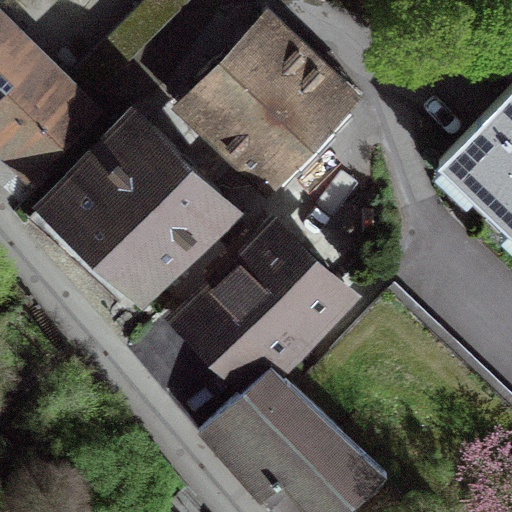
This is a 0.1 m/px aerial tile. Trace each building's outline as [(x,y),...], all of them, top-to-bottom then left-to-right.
[(87,100),(174,12),(161,0),(140,0),(63,77),(87,100)] [(161,0),(174,12),(186,0),(161,0)] [(0,140),(27,168),(91,104),(87,100),(63,77),(33,47),(37,42),(0,5),(0,140)] [(187,101),(267,178),(347,93),(267,17),(187,101)] [(440,157),(511,224),(511,80),(511,81),(440,157)] [(30,216),(119,302),(224,192),(134,105),(46,196),(30,216)] [(339,283),(264,211),(228,250),(241,262),(187,318),(249,378),(339,283)] [(389,377),(511,493),(511,404),(388,286),(298,381),(342,426),(389,377)] [(298,381),(284,368),(253,399),(240,386),(199,428),(260,499),(281,482),(306,511),(337,511),(387,470),(342,426),(298,381)]
